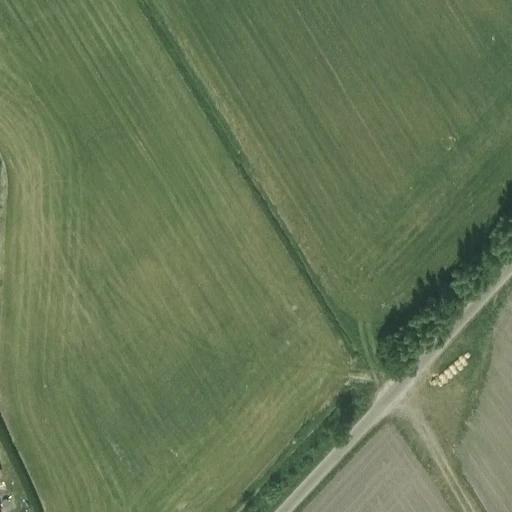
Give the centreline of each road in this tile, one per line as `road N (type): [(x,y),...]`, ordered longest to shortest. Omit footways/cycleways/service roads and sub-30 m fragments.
road 1 (unclassified): [(283,511),(511,264)]
road 2 (track): [(396,388),(472,511)]
